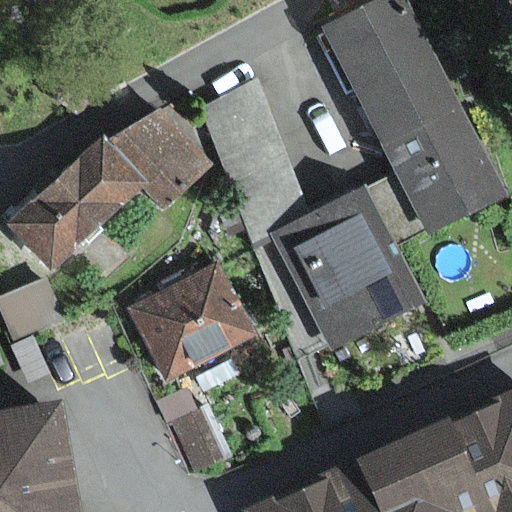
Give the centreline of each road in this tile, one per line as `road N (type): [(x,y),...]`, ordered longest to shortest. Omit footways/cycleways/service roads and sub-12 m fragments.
road 1 (residential): [(304,0),(176,84),(0,175)]
road 2 (residential): [(511,115),(475,0)]
